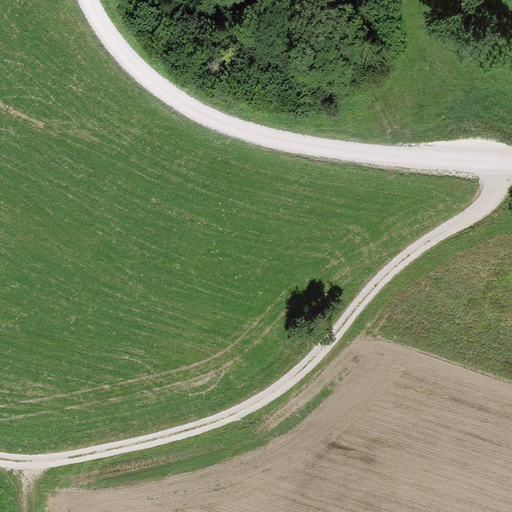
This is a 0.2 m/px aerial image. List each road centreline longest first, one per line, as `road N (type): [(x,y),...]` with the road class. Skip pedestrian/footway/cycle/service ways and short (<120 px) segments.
road 1 (track): [(492,166),(480,211),(397,261),(264,398),(222,419),(104,450),(26,466),(0,461)]
road 2 (track): [(511,166),(349,154),(265,139),(196,114),(141,76),(87,0)]
